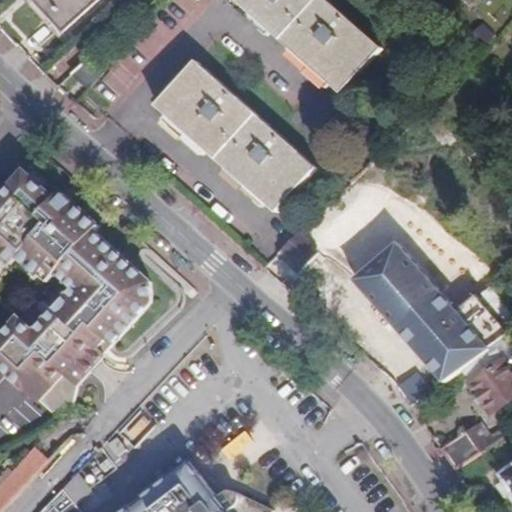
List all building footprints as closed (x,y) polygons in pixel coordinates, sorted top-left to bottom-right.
[(40,0),(64,28),(100,0),(40,0)] [(232,0),(340,93),(378,50),(320,0),(232,0)] [(88,60),(73,74),(87,90),(103,76),(88,60)] [(277,213),(316,169),(198,64),(158,108),(277,213)] [(96,236),(101,231),(78,210),(71,217),(57,203),(28,176),(12,194),(8,198),(2,204),(0,203),(0,250),(7,257),(12,252),(21,260),(40,277),(47,270),(56,279),(58,276),(96,236)] [(8,198),(12,194),(6,189),(3,193),(8,198)] [(71,217),(78,210),(64,196),(57,203),(71,217)] [(299,232),(277,253),(297,274),(318,253),(299,232)] [(120,258),(96,236),(58,276),(75,292),(54,313),(36,332),(21,317),(0,338),(0,367),(40,405),(64,379),(76,390),(100,363),(94,357),(97,353),(105,345),(112,351),(151,309),(151,286),(133,271),(128,274),(115,262),(120,258)] [(463,372),(511,339),(476,300),(459,313),(399,247),(357,285),(445,384),(463,372)] [(12,268),(21,260),(12,252),(7,257),(4,260),(12,268)] [(133,271),(120,258),(115,262),(128,274),(133,271)] [(49,286),(56,279),(47,270),(40,277),(49,286)] [(511,339),(463,372),(494,418),(511,406),(511,339)] [(104,360),(112,351),(105,345),(97,353),(104,360)] [(94,357),(100,363),(104,360),(97,353),(94,357)] [(410,407),(413,412),(422,408),(417,402),(410,407)] [(466,429),(482,455),(495,446),(492,440),(479,420),(466,429)] [(437,447),(455,472),(482,455),(466,429),(437,447)] [(495,446),(508,437),(505,432),(492,440),(495,446)] [(117,457),(127,450),(118,437),(108,445),(117,457)] [(0,511),(9,511),(52,466),(41,456),(18,479),(12,474),(0,486),(0,489),(4,494),(0,497),(0,511)] [(278,511),(275,510),(269,504),(266,502),(260,498),(249,495),(245,495),(244,494),(235,495),(234,495),(230,496),(224,498),(222,500),(221,500),(193,461),(144,499),(127,511),(278,511)] [(511,494),(511,473),(502,480),(511,494)] [(84,487),(74,477),(41,511),(80,511),(81,511),(70,501),(84,487)]
